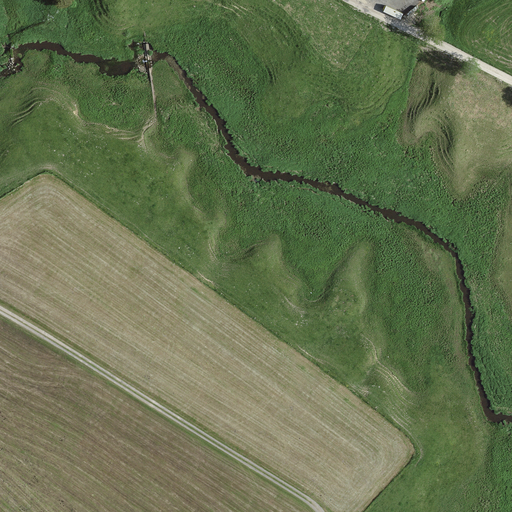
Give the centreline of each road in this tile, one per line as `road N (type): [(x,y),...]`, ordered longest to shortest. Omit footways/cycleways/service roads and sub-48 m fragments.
road 1 (track): [(0,309),(319,511)]
road 2 (track): [(358,0),(511,78)]
